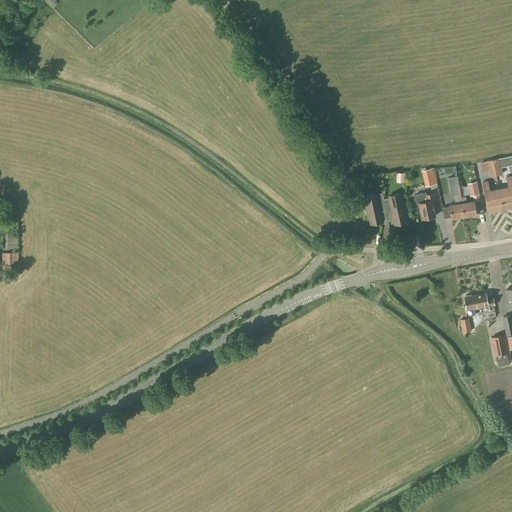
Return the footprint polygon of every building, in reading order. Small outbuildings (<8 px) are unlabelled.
[(500,169),(502,174),(499,158),(486,161),(487,169),(492,168),(496,170),(500,169)] [(492,168),(487,169),(486,161),(479,163),(481,172),(487,171),(489,177),(502,174),(500,169),(496,170),(492,168)] [(404,183),(404,173),(396,172),(396,183),(404,183)] [(436,184),(434,176),(423,179),(425,186),(436,184)] [(511,208),(511,178),(511,176),(505,177),(507,187),(498,189),(503,210),(511,208)] [(349,193),(361,191),(359,180),(347,182),(349,193)] [(470,197),(479,195),(476,181),(467,183),(470,197)] [(503,210),(498,189),(490,191),(488,181),(481,182),(483,192),(484,192),(487,206),(487,205),(489,214),(503,210)] [(460,197),(463,217),(476,215),(474,201),(466,202),(465,196),(463,197),(461,184),(456,185),(457,191),(461,191),(462,197),(460,197)] [(461,191),(457,191),(456,185),(456,186),(449,187),(450,195),(453,195),(455,204),(449,205),(451,218),(463,217),(460,197),(462,197),(461,191)] [(366,206),(364,206),(366,214),(368,214),(370,224),(381,222),(378,209),(384,208),(387,221),(387,219),(384,201),(383,201),(382,193),(375,195),(375,193),(364,196),(366,206)] [(425,193),(415,195),(416,203),(418,203),(421,219),(435,217),(433,206),(431,201),(434,200),(433,194),(426,195),(425,193)] [(389,200),(384,201),(387,219),(393,218),(394,225),(405,223),(403,213),(405,212),(404,204),(401,205),(399,194),(388,196),(389,200)] [(2,267),(18,266),(18,253),(2,253),(2,267)] [(485,293),(464,297),(466,309),(467,309),(468,314),(470,316),(474,315),(476,312),(476,309),(494,306),(493,299),(487,300),(485,293)] [(511,348),(511,320),(511,315),(502,317),(505,335),(507,335),(509,349),(511,348)] [(462,333),(471,331),(468,318),(459,320),(462,333)] [(493,356),(509,353),(505,335),(490,337),(493,356)]
